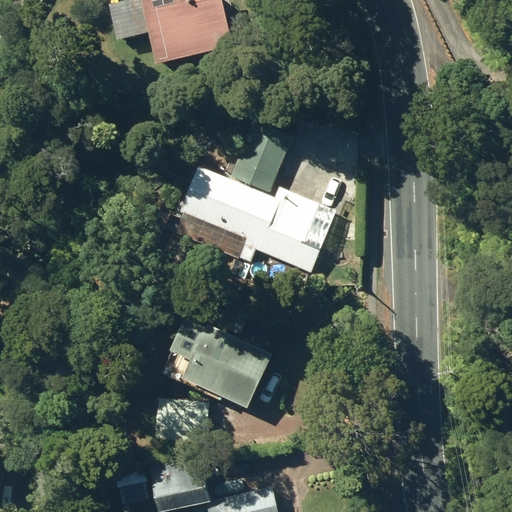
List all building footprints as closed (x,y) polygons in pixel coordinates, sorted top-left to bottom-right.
[(147,0),(162,60),(241,42),(231,0),(147,0)] [(236,174),(273,191),(292,147),(254,131),(236,174)] [(314,270),(328,238),(313,232),(327,202),(286,186),(282,195),(273,191),(236,174),(206,162),(186,209),(249,235),(246,241),(247,242),(242,253),(256,259),(260,247),(314,270)] [(102,266),(123,270),(127,241),(106,238),(102,266)] [(214,322),(195,313),(169,370),(201,385),(204,379),(257,404),(282,350),(214,319),(214,322)] [(163,436),(214,439),(215,399),(163,395),(163,436)] [(0,492),(2,493),(10,445),(0,443),(0,492)] [(219,498),(210,454),(160,463),(168,507),(219,498)] [(283,511),(278,485),(213,500),(215,511),(283,511)]
